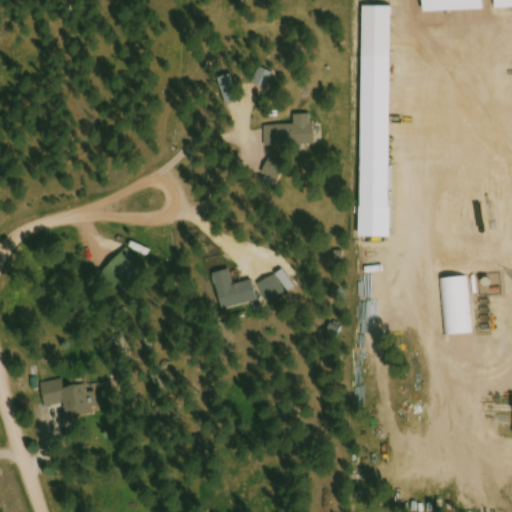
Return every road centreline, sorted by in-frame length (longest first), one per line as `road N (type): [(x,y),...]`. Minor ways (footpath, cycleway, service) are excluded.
road 1 (residential): [(120,209),(115,216),(124,220),(159,226),(177,205),(170,189),(154,185),(120,209)]
road 2 (residential): [(42,511),(0,381)]
road 3 (residential): [(0,259),(31,231),(115,216)]
